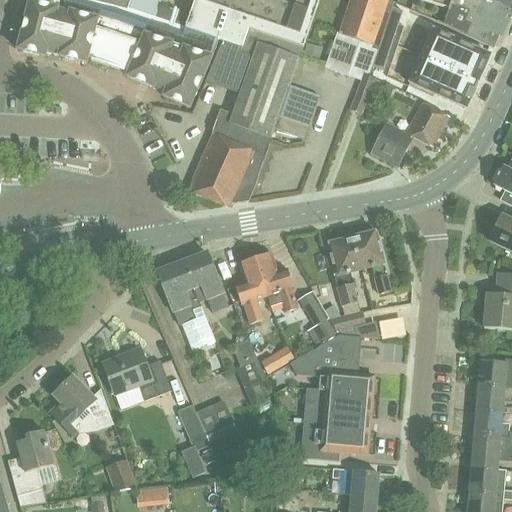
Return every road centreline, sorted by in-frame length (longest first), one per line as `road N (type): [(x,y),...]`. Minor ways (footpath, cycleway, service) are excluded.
road 1 (residential): [(427,511),(416,475),(433,268),(426,193)]
road 2 (secondary): [(158,237),(426,193)]
road 3 (residential): [(158,237),(141,184),(91,107),(72,92),(0,79)]
road 4 (residential): [(0,401),(90,314),(103,288),(93,251)]
road 5 (secondary): [(426,193),(474,153),(511,71)]
